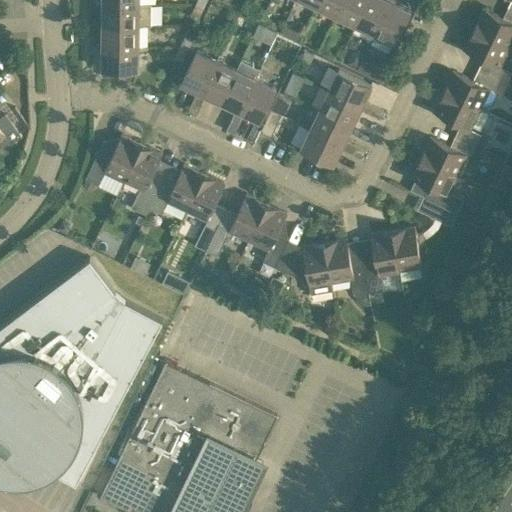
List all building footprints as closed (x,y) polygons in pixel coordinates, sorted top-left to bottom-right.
[(196,0),(194,4),(203,8),(206,0),(196,0)] [(335,14),(342,0),(318,0),(316,5),(335,14)] [(365,0),(342,0),(335,14),(355,24),(365,0)] [(365,0),(355,24),(374,33),(390,0),(394,2),(394,0),(365,0)] [(410,10),(394,2),(390,0),(374,33),(394,43),(410,10)] [(102,3),(102,24),(138,25),(151,25),(151,3),(138,3),(102,3)] [(198,19),(203,8),(194,4),(189,15),(198,19)] [(511,21),(482,8),(472,28),(509,46),(511,47),(511,21)] [(102,46),(138,47),(138,25),(102,24),(102,46)] [(500,66),(509,46),(472,28),(463,48),(500,66)] [(183,36),(178,47),(187,51),(192,40),(183,36)] [(138,47),(102,46),(101,69),(138,69),(138,47)] [(181,61),(187,51),(178,47),(173,57),(181,61)] [(180,82),(197,90),(200,91),(216,59),(196,49),(180,82)] [(306,51),(301,61),(309,65),(314,55),(306,51)] [(364,54),(359,51),(352,53),(348,63),(357,68),(364,54)] [(220,101),(236,68),(216,59),(200,91),(197,90),(192,100),(200,104),(205,94),(220,101)] [(359,70),(369,75),(375,64),(364,59),(359,70)] [(220,101),(236,108),(239,110),(255,77),(236,68),(220,101)] [(361,104),(359,108),(369,113),(373,105),(363,100),(371,84),(338,68),(328,88),(361,104)] [(503,68),(498,79),(506,82),(511,72),(503,68)] [(452,70),(442,90),(479,108),(489,88),(452,70)] [(239,110),(236,108),(231,119),(239,123),(244,112),(260,120),(275,87),(255,77),(239,110)] [(501,93),(506,82),(498,79),(493,90),(501,93)] [(319,108),(351,124),(359,108),(361,104),(328,88),(319,108)] [(470,128),(479,108),(442,90),(433,111),(470,128)] [(200,104),(192,100),(186,110),(195,114),(200,104)] [(277,100),(273,109),(284,115),(288,105),(277,100)] [(383,110),(373,105),(369,113),(379,118),(383,110)] [(351,124),(319,108),(309,127),(342,143),(340,147),(350,152),(354,144),(344,139),(351,124)] [(270,109),(259,131),(270,136),(281,114),(270,109)] [(0,143),(4,148),(21,135),(5,113),(0,116),(0,143)] [(239,123),(231,119),(226,129),(234,133),(239,123)] [(332,164),(340,147),(342,143),(309,127),(300,148),(332,164)] [(104,170),(123,179),(141,142),(121,133),(117,140),(108,141),(103,139),(85,177),(95,182),(98,183),(104,170)] [(481,133),(475,144),(483,148),(488,137),(481,133)] [(430,136),(420,156),(457,174),(467,153),(430,136)] [(161,152),(141,142),(123,179),(139,187),(130,206),(146,214),(149,206),(163,177),(152,172),(161,152)] [(354,144),(350,152),(361,157),(365,149),(354,144)] [(478,159),(483,148),(475,144),(470,155),(478,159)] [(448,191),(457,174),(420,156),(410,176),(428,185),(423,195),(456,212),(463,198),(448,191)] [(173,182),(163,177),(149,206),(160,211),(165,200),(185,209),(203,172),(183,163),(173,182)] [(499,174),(509,179),(510,180),(511,175),(511,167),(504,163),(499,174)] [(223,182),(203,172),(185,209),(206,219),(223,182)] [(85,177),(82,185),(91,190),(95,182),(85,177)] [(248,239),(266,202),(245,193),(228,229),(248,239)] [(450,225),(456,212),(423,195),(416,208),(450,225)] [(262,260),(274,265),(286,240),(275,234),(286,212),(266,202),(248,239),(267,248),(262,260)] [(482,213),(479,220),(487,224),(490,217),(482,213)] [(481,228),(469,222),(464,232),(476,238),(481,228)] [(206,248),(216,228),(205,223),(195,244),(205,249),(206,248)] [(392,229),(399,269),(421,265),(414,225),(392,229)] [(380,273),(399,269),(392,229),(369,233),(374,258),(362,260),(367,291),(380,289),(382,288),(380,273)] [(362,260),(350,262),(346,237),(324,241),(331,281),(350,278),(352,293),(367,291),(362,260)] [(301,245),(302,252),(294,253),(298,245),(286,240),(274,265),(290,273),(306,271),(310,293),(332,290),(331,281),(324,241),(301,245)] [(0,476),(2,477),(14,479),(26,479),(38,476),(49,472),(54,469),(76,481),(162,317),(125,298),(91,256),(0,323),(0,476)] [(223,270),(219,279),(226,282),(230,273),(223,270)] [(265,282),(250,275),(243,290),(257,297),(265,282)] [(276,415),(165,360),(100,494),(137,511),(228,511),(237,494),(276,415)]
